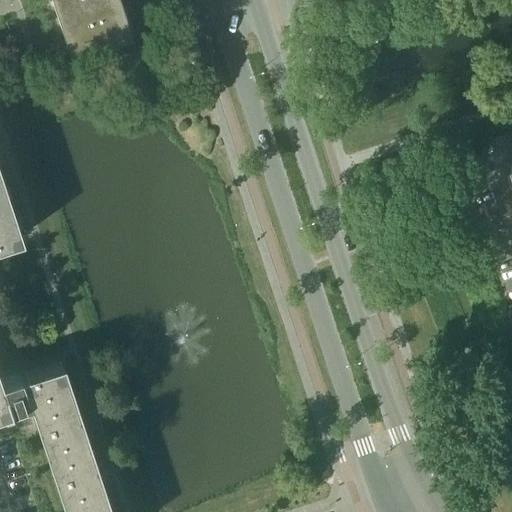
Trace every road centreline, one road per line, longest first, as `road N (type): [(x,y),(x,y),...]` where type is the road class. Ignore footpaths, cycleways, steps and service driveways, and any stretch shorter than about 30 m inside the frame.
road 1 (secondary): [(222,15),(386,502)]
road 2 (secondary): [(421,487),(255,4)]
